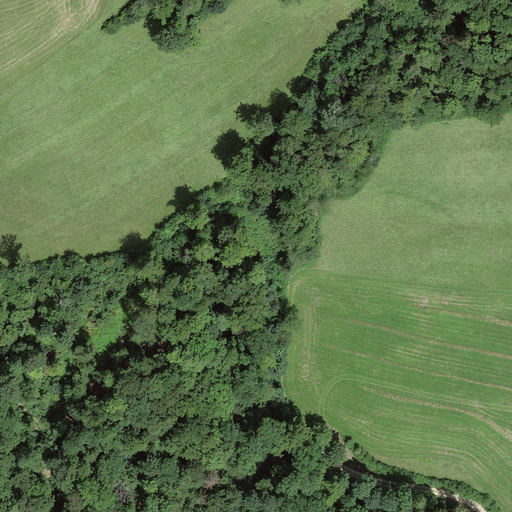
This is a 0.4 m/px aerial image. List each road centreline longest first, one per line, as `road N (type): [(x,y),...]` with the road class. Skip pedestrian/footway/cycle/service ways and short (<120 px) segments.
road 1 (track): [(483,511),(435,488),(357,474),(278,442),(222,511)]
road 2 (track): [(0,338),(74,334),(141,306)]
